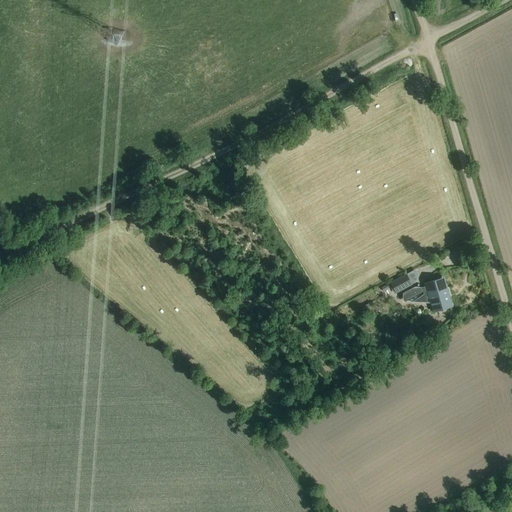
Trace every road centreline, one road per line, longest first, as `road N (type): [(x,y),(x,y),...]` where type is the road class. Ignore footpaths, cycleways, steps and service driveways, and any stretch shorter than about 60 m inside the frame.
road 1 (track): [(0,257),(220,153),(428,40)]
road 2 (track): [(428,40),(511,327)]
